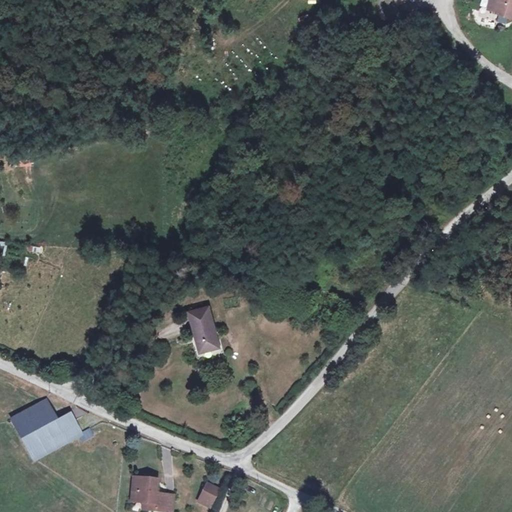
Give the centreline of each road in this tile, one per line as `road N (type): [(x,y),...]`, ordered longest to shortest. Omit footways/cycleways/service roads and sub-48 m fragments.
road 1 (unclassified): [(237,464),(344,355),(431,241),(511,175)]
road 2 (unclassified): [(0,365),(152,436),(237,464)]
